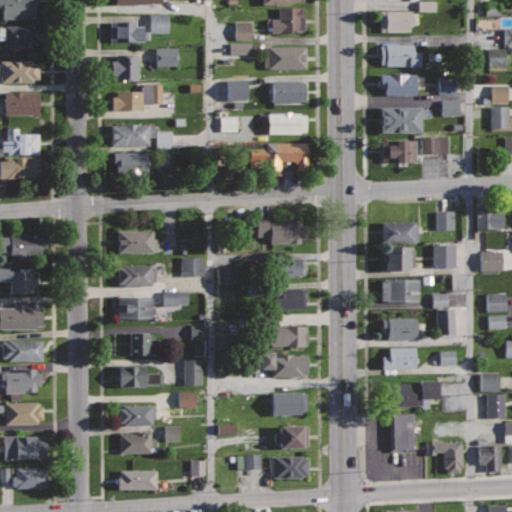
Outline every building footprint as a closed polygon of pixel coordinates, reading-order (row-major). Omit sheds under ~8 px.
[(37,0),(0,0),(0,8),(3,8),(3,18),(34,18),(34,6),(37,6),(37,0)] [(417,11),(434,11),(435,1),(417,0),(417,11)] [(302,7),(278,7),(278,18),(265,18),(265,30),(270,30),(270,31),(300,32),(300,29),(304,29),(305,17),(302,17),(302,7)] [(412,10),(380,10),(380,30),(410,30),(410,25),(412,25),(412,10)] [(148,33),(167,32),(167,14),(148,14),(148,33)] [(135,21),(110,21),(110,40),(143,39),(142,25),(135,25),(135,21)] [(234,41),(250,40),(250,21),(234,21),(234,41)] [(33,24),(0,24),(0,40),(5,40),(5,48),(32,47),(32,44),(37,44),(37,27),(33,27),(33,24)] [(511,28),(502,28),(502,45),(511,45),(511,28)] [(250,43),(229,43),(228,54),(250,55),(250,43)] [(414,44),(380,43),(380,64),(419,65),(419,50),(414,50),(414,44)] [(305,45),(267,45),(267,55),(264,55),(264,67),(305,67),(305,45)] [(176,66),(176,48),(154,48),(154,66),(176,66)] [(487,66),(505,66),(504,48),(487,49),(487,66)] [(138,53),(115,54),(115,59),(110,60),(111,75),(116,75),(116,81),(139,80),(138,53)] [(32,60),(0,60),(0,81),(32,81),(32,78),(37,78),(37,62),(32,62),(32,60)] [(416,73),(379,73),(379,88),(384,88),(384,93),(416,93),(416,73)] [(437,94),(454,94),(454,79),(438,78),(437,94)] [(246,100),(245,80),(225,80),(226,100),(246,100)] [(305,80),(272,80),(272,102),(305,102),(305,80)] [(141,90),(115,90),(115,96),(111,96),(111,109),(142,109),(142,102),(161,102),(162,82),(141,82),(141,90)] [(507,103),(507,85),(489,85),(490,103),(507,103)] [(38,91),(5,91),(5,114),(38,114),(38,91)] [(440,116),(457,116),(458,100),(440,100),(440,116)] [(421,106),(380,106),(379,132),(421,132),(421,106)] [(489,128),(507,128),(507,106),(489,106),(489,128)] [(305,113),(267,113),(267,132),(305,132),(305,113)] [(235,117),(219,117),(219,131),(235,131),(235,117)] [(149,123),(110,124),(110,145),(149,144),(148,136),(155,136),(155,147),(172,147),(171,131),(156,131),(156,126),(149,126),(149,123)] [(41,132),(17,133),(17,126),(6,126),(6,139),(2,139),(2,147),(0,147),(0,157),(3,157),(2,154),(41,153),(41,132)] [(420,154),(444,153),(444,136),(419,137),(420,154)] [(511,136),(503,136),(503,153),(511,153),(511,136)] [(415,139),(378,140),(378,161),(415,161),(415,139)] [(308,142),(265,142),(265,150),(258,150),(258,174),(280,174),(280,162),(296,162),(296,170),(308,170),(308,142)] [(147,151),(113,151),(113,164),(116,164),(116,174),(147,174),(147,151)] [(33,154),(5,156),(5,159),(0,159),(0,176),(33,175),(33,174),(39,173),(38,157),(33,157),(33,154)] [(434,211),(434,231),(453,230),(452,211),(434,211)] [(502,229),(502,211),(475,211),(475,229),(502,229)] [(300,220),(288,219),(288,222),(271,221),(271,218),(255,218),(255,235),(270,235),(270,242),(301,243),(301,237),(305,237),(306,223),(300,223),(300,220)] [(414,221),(381,221),(380,242),(417,243),(417,224),(414,224),(414,221)] [(153,230),(117,230),(117,252),(157,252),(157,238),(153,238),(153,230)] [(40,233),(0,233),(0,251),(9,251),(9,256),(41,256),(40,233)] [(454,267),(454,244),(431,244),(431,267),(454,267)] [(413,246),(385,246),(385,269),(413,268),(413,246)] [(479,271),(501,271),(500,252),(479,252),(479,271)] [(202,257),(180,257),(180,275),(202,275),(202,257)] [(305,257),(277,257),(277,274),(305,275),(305,257)] [(151,263),(117,263),(117,284),(151,285),(151,279),(156,279),(156,269),(151,269),(151,263)] [(9,264),(0,264),(0,281),(9,281),(10,293),(31,293),(31,286),(36,286),(36,277),(31,277),(31,268),(10,269),(9,264)] [(217,284),(234,284),(233,266),(217,267),(217,284)] [(418,278),(380,278),(380,300),(418,301),(418,278)] [(305,287),(272,289),(273,308),(306,307),(305,287)] [(162,306),(187,305),(186,291),(161,292),(162,306)] [(446,308),(446,293),(431,293),(431,309),(446,308)] [(485,294),(485,312),(505,311),(505,293),(485,294)] [(150,296),(116,296),(116,317),(155,317),(154,306),(150,306),(150,296)] [(26,301),(14,301),(14,307),(0,307),(0,328),(35,328),(35,325),(41,325),(40,307),(26,307),(26,301)] [(435,310),(435,335),(454,334),(453,309),(435,310)] [(504,328),(504,315),(487,315),(487,329),(504,328)] [(415,318),(381,318),(381,333),(387,333),(387,339),(416,339),(416,336),(419,336),(419,322),(415,322),(415,318)] [(190,339),(205,339),(205,325),(189,325),(190,339)] [(306,326),(269,325),(269,346),(306,347),(306,326)] [(148,332),(129,332),(129,354),(159,354),(159,337),(153,337),(153,335),(148,335),(148,332)] [(41,339),(8,339),(8,341),(1,341),(1,358),(8,358),(8,360),(41,360),(41,339)] [(415,346),(388,346),(388,355),(381,355),(381,367),(415,367),(415,346)] [(307,354),(281,354),(281,351),(259,351),(259,367),(271,367),(271,375),(301,374),(301,372),(307,372),(307,354)] [(454,351),(438,351),(438,365),(454,364),(454,351)] [(200,385),(201,360),(182,359),(182,385),(200,385)] [(144,364),(117,365),(117,386),(164,385),(163,371),(145,371),(144,364)] [(35,367),(22,367),(22,371),(0,371),(0,384),(4,384),(5,393),(37,391),(36,384),(41,384),(40,371),(35,371),(35,367)] [(498,391),(498,374),(479,374),(479,391),(498,391)] [(437,380),(419,381),(419,382),(388,383),(388,406),(424,405),(424,399),(437,398),(437,380)] [(177,407),(194,407),(194,392),(178,391),(177,407)] [(305,391),(271,392),(271,415),(306,414),(305,391)] [(484,394),(485,418),(503,417),(503,394),(484,394)] [(37,400),(4,401),(5,423),(36,422),(36,418),(42,418),(42,404),(37,405),(37,400)] [(156,404),(123,404),(123,406),(118,406),(118,423),(151,423),(151,418),(156,418),(156,404)] [(412,412),(388,413),(389,452),(401,452),(401,448),(413,448),(412,412)] [(511,420),(503,420),(502,442),(511,442),(511,420)] [(234,423),(216,424),(217,436),(234,435),(234,423)] [(164,441),(179,441),(178,425),(163,426),(164,441)] [(307,425),(278,425),(278,432),(273,432),(273,442),(278,442),(278,446),(307,446),(307,425)] [(150,430),(140,430),(140,433),(118,433),(119,451),(155,451),(155,438),(150,438),(150,430)] [(45,434),(2,436),(2,451),(15,451),(15,458),(46,457),(45,434)] [(461,440),(442,440),(442,438),(425,439),(426,454),(435,454),(435,451),(444,450),(444,467),(446,467),(446,471),(459,470),(458,467),(462,467),(461,440)] [(499,443),(477,445),(479,463),(484,462),(485,471),(501,470),(499,443)] [(259,469),(258,454),(235,455),(235,470),(259,469)] [(302,455),(268,456),(269,475),(273,475),(273,477),(303,476),(302,474),(307,474),(307,457),(302,457),(302,455)] [(204,475),(204,460),(189,460),(189,475),(204,475)] [(46,466),(11,467),(12,488),(47,487),(46,466)] [(0,481),(8,481),(8,468),(0,468),(0,481)] [(156,470),(117,469),(116,488),(155,489),(156,470)] [(487,511),(504,511),(504,503),(487,504),(487,511)]
